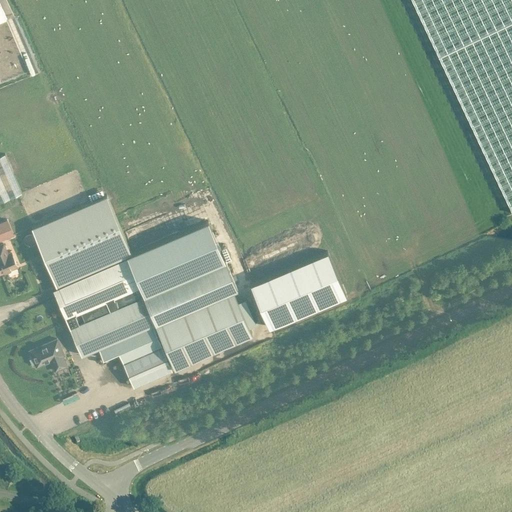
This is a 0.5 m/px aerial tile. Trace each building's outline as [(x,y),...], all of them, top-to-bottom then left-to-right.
[(5,0),(0,0),(0,7),(1,11),(8,8),(5,0)] [(511,0),(412,0),(439,57),(511,211),(511,0)] [(0,199),(11,194),(23,189),(6,150),(0,152),(0,199)] [(159,324),(175,363),(253,330),(234,285),(238,284),(226,256),(226,257),(225,254),(231,252),(225,240),(220,242),(209,216),(132,249),(108,191),(32,222),(58,282),(54,284),(83,352),(115,338),(134,382),(173,365),(156,325),(159,324)] [(0,234),(14,229),(8,215),(0,218),(0,234)] [(0,269),(18,262),(12,248),(8,249),(4,239),(0,241),(0,269)] [(269,323),(347,290),(328,246),(251,279),(269,323)] [(58,334),(43,341),(30,346),(33,352),(31,352),(31,353),(33,360),(35,360),(36,360),(37,363),(51,356),(56,367),(68,361),(64,351),(65,351),(58,334)] [(115,378),(118,384),(128,380),(125,374),(115,378)] [(69,386),(71,392),(86,388),(84,382),(69,386)] [(107,389),(90,396),(97,412),(114,405),(107,389)]
